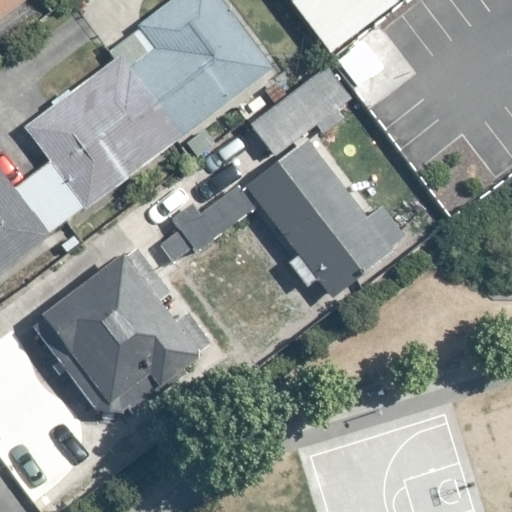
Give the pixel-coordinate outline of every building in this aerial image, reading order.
[(0,0),(0,24),(32,0),(0,0)] [(0,169),(0,276),(50,238),(46,235),(82,208),(86,212),(274,70),(221,0),(169,0),(134,27),(152,51),(130,67),(119,53),(19,128),(45,162),(13,186),(0,169)] [(393,0),(285,0),(324,52),(393,0)] [(305,138),(241,189),(330,302),(391,255),(388,251),(406,238),(379,203),(365,214),(305,138)] [(197,358),(119,257),(38,320),(108,411),(148,380),(155,389),(197,358)]
